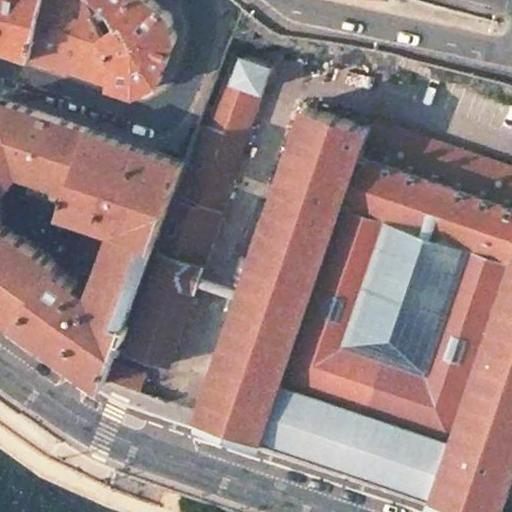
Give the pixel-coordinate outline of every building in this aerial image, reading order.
[(0,0),(0,44),(33,56),(111,81),(116,54),(98,22),(89,7),(84,0),(0,0)] [(98,22),(116,54),(111,81),(113,82),(138,91),(161,81),(169,60),(177,38),(170,13),(153,0),(132,0),(116,11),(98,22)] [(101,0),(116,11),(132,0),(101,0)] [(272,66),(243,56),(235,79),(234,81),(262,90),(263,91),(272,66)] [(235,79),(226,76),(212,112),(204,109),(185,159),(172,195),(220,213),(262,90),(234,81),(235,79)] [(0,304),(19,318),(60,261),(4,224),(0,201),(0,200),(21,170),(70,186),(90,127),(12,101),(1,97),(0,98),(0,304)] [(365,126),(306,106),(200,415),(200,418),(265,440),(266,438),(435,495),(434,498),(477,511),(503,511),(511,485),(511,166),(368,117),(365,126)] [(19,318),(106,381),(118,347),(172,195),(185,159),(92,128),(90,127),(70,186),(63,208),(92,217),(60,261),(19,318)] [(220,213),(172,195),(118,347),(170,366),(203,268),(202,267),(220,213)] [(162,388),(138,379),(133,391),(157,400),(162,388)]
